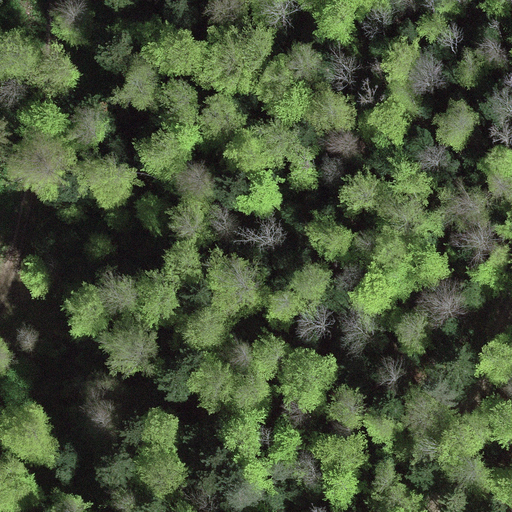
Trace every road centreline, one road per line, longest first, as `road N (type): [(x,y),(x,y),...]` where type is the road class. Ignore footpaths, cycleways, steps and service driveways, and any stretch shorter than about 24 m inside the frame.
road 1 (track): [(0,296),(36,149),(55,0)]
road 2 (track): [(511,304),(434,511)]
